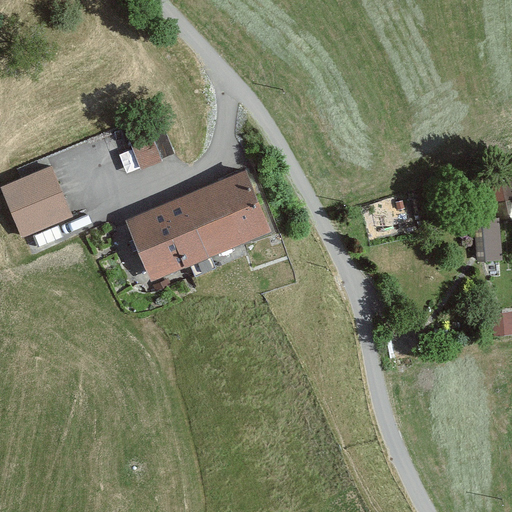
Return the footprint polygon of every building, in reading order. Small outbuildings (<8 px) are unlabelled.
[(166,161),(151,125),(126,135),(141,171),(166,161)] [(135,163),(122,167),(128,187),(141,183),(135,163)] [(69,214),(49,167),(2,187),(22,234),(69,214)] [(273,230),(250,173),(129,220),(152,277),(273,230)] [(503,223),(486,223),(485,265),(502,265),(503,223)]
